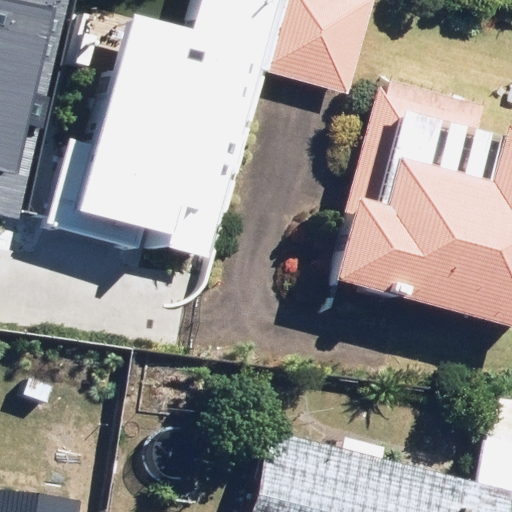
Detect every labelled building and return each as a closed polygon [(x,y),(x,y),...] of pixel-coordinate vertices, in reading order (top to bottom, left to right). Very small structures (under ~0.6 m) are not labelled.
[(0,0),(0,177),(176,216),(199,112),(58,81),(75,0),(0,0)] [(250,77),(266,0),(176,0),(164,59),(250,77)] [(342,0),(266,0),(250,77),(337,96),(357,3),(342,0)] [(469,112),(365,82),(304,291),(509,351),(511,341),(511,144),(464,130),(469,112)] [(511,413),(477,406),(459,490),(495,498),(511,501),(511,413)] [(492,511),(495,498),(459,490),(239,443),(224,511),(492,511)] [(0,511),(63,511),(64,506),(0,500),(0,511)]
